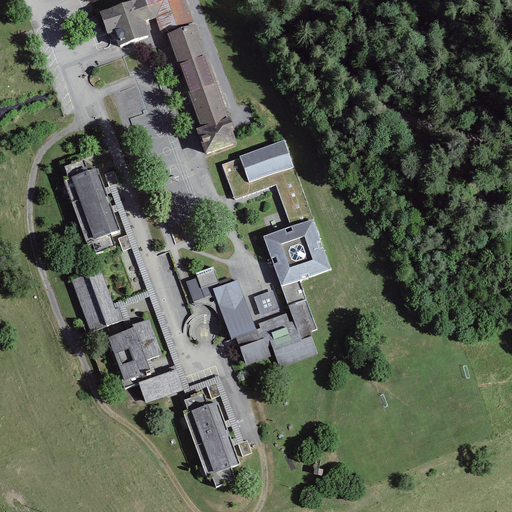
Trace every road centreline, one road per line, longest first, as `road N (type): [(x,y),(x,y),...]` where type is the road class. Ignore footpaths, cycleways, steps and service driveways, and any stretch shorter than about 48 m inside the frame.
road 1 (track): [(277,0),(401,117)]
road 2 (track): [(97,384),(104,406),(144,437),(198,511)]
road 3 (track): [(401,117),(511,227)]
